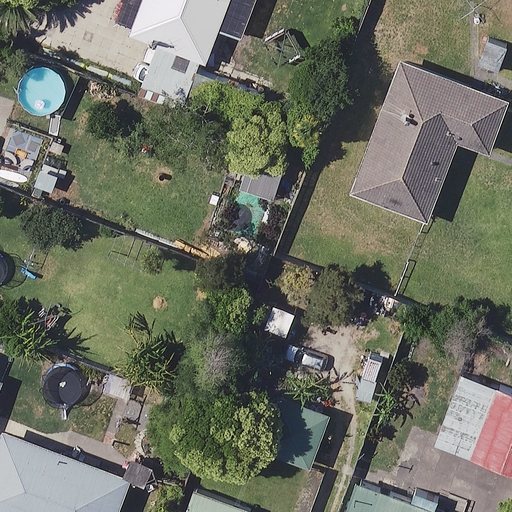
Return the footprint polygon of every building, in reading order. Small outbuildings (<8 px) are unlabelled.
[(254,0),(134,0),(127,21),(161,34),(146,76),(191,93),(205,56),(217,23),(242,33),(254,0)] [(508,93),(402,54),(353,184),(428,212),(458,132),(490,144),(508,93)] [(283,163),(246,153),(240,182),(276,191),(283,163)] [(511,382),(463,364),(436,437),(511,464),(511,382)] [(42,418),(36,434),(4,422),(0,433),(0,511),(116,511),(132,471),(101,459),(107,443),(42,418)] [(466,511),(468,506),(360,467),(344,511),(466,511)] [(250,511),(254,502),(195,482),(184,511),(250,511)]
